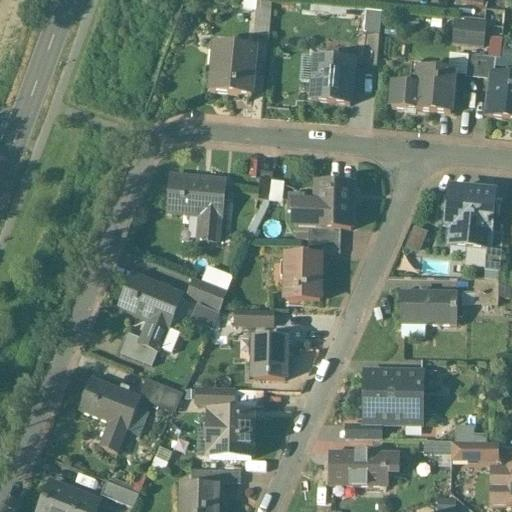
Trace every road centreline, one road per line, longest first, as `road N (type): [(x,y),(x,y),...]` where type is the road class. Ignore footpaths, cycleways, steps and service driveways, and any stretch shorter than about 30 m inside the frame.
road 1 (residential): [(413,151),(195,131),(157,138),(136,167),(1,511)]
road 2 (residential): [(272,511),(400,205),(413,151)]
road 3 (tertiary): [(10,150),(63,0)]
